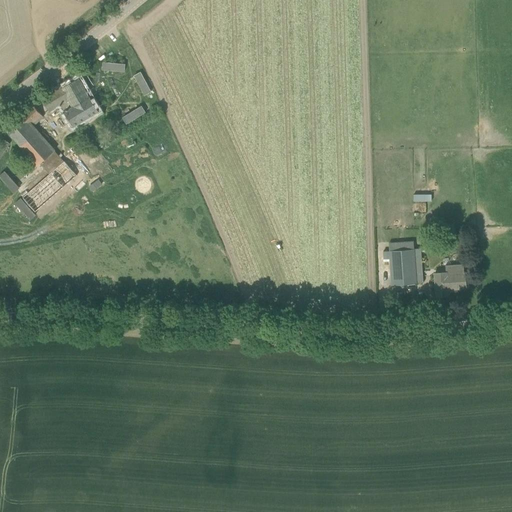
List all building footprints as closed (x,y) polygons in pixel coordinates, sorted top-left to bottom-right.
[(102,69),(125,71),(125,64),(103,62),(102,69)] [(142,69),(136,72),(145,92),(151,89),(142,69)] [(87,72),(79,77),(42,99),(49,111),(60,104),(74,126),(86,119),(99,111),(90,96),(98,91),(87,72)] [(49,174),(64,161),(55,150),(34,125),(43,117),(33,105),(5,129),(28,154),(38,165),(40,163),(49,174)] [(123,117),(127,124),(146,112),(142,106),(123,117)] [(67,139),(70,145),(81,138),(78,133),(67,139)] [(0,158),(10,143),(4,139),(0,145),(0,158)] [(35,212),(77,175),(65,161),(64,161),(49,174),(23,197),(35,212)] [(20,188),(5,171),(0,175),(0,176),(14,193),(20,188)] [(149,191),(152,190),(154,189),(156,187),(156,184),(156,182),(156,180),(154,178),(152,176),(150,176),(148,176),(145,176),(143,178),(141,180),(141,183),(141,185),(142,188),(144,190),(147,191),(149,191)] [(36,215),(21,198),(15,203),(30,220),(36,215)] [(421,248),(389,250),(392,285),(424,283),(421,248)] [(446,272),(435,273),(436,296),(448,295),(448,287),(453,287),(453,289),(466,288),(465,273),(461,273),(460,264),(445,265),(446,272)]
